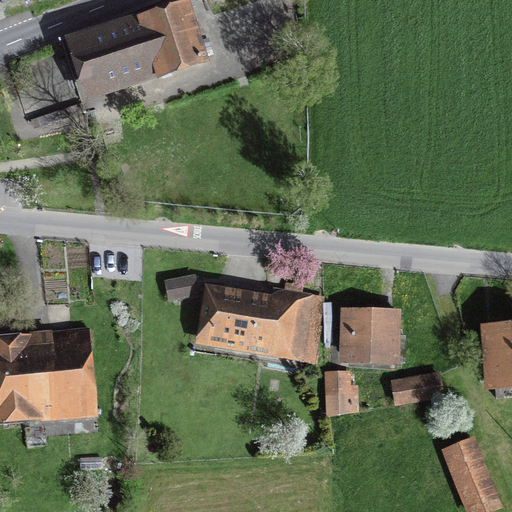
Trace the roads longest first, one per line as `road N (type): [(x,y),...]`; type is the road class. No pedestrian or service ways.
road 1 (unclassified): [(0,221),(511,264)]
road 2 (secondary): [(119,0),(0,48)]
